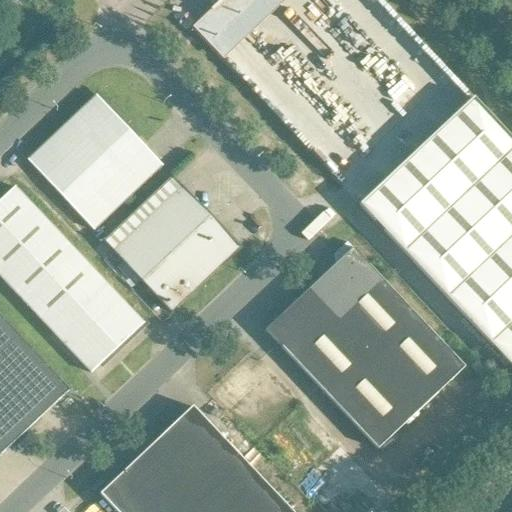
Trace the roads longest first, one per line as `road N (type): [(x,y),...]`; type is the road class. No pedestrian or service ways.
road 1 (unclassified): [(21,511),(279,271),(290,248),(274,195),(147,56),(119,46)]
road 2 (unclassified): [(0,142),(96,51),(119,46)]
